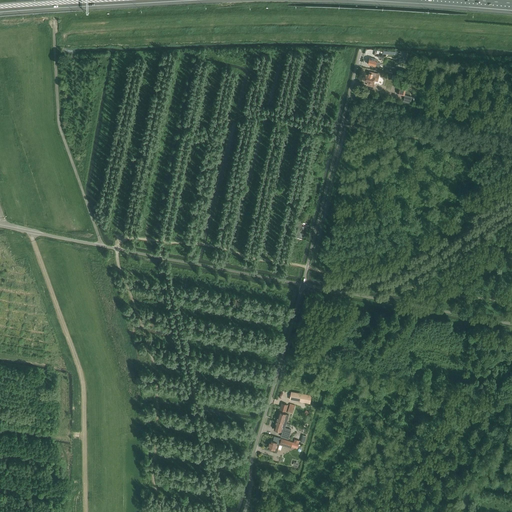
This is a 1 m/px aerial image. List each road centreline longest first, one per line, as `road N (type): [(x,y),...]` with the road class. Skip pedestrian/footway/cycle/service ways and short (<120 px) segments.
road 1 (unclassified): [(302,284),(360,51)]
road 2 (unclassified): [(245,511),(252,458),(302,284)]
road 3 (unclassified): [(511,324),(302,284)]
road 4 (motorway): [(0,10),(162,0)]
